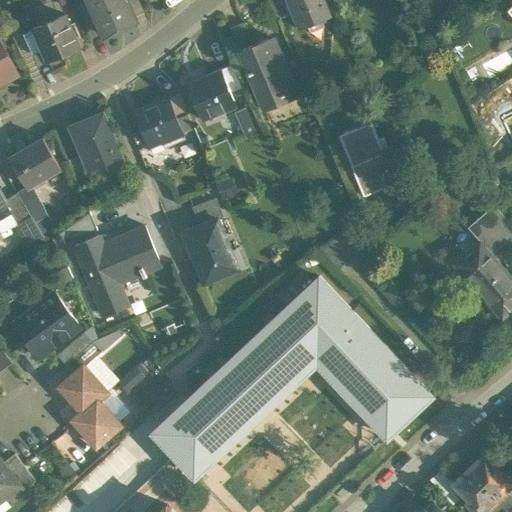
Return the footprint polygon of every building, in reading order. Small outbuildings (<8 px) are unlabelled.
[(124,0),(85,0),(102,37),(120,28),(117,21),(132,15),(124,0)] [(322,0),(287,0),(300,30),(329,18),(322,0)] [(78,49),(64,16),(33,29),(34,32),(43,52),(47,62),(78,49)] [(245,23),(229,29),(238,52),(239,51),(255,45),(245,23)] [(34,32),(23,36),(32,57),(43,52),(34,32)] [(255,45),(239,51),(264,110),(297,97),(273,38),(255,45)] [(16,72),(0,41),(0,85),(3,84),(1,79),(16,72)] [(242,89),(232,65),(221,70),(230,93),(242,89)] [(221,70),(188,84),(202,119),(235,106),(230,93),(221,70)] [(179,93),(168,98),(177,120),(188,115),(179,93)] [(168,98),(155,103),(155,105),(136,113),(143,131),(138,133),(141,140),(146,138),(149,145),(161,140),(161,142),(183,133),(177,120),(168,98)] [(260,133),(250,108),(237,113),(247,138),(260,133)] [(103,114),(70,128),(82,157),(88,172),(89,172),(106,164),(111,175),(126,169),(103,114)] [(371,121),(343,132),(356,163),(351,165),(364,195),(397,182),(385,152),(384,152),(371,121)] [(42,139),(9,159),(28,190),(60,170),(42,139)] [(82,157),(67,163),(76,185),(92,179),(89,172),(88,172),(82,157)] [(0,241),(3,240),(0,234),(0,218),(9,213),(5,206),(7,204),(0,192),(0,241)] [(47,218),(35,197),(23,205),(35,225),(47,218)] [(215,198),(192,207),(199,226),(217,219),(218,221),(224,218),(215,198)] [(199,226),(184,232),(205,283),(238,270),(218,221),(217,219),(199,226)] [(99,236),(75,246),(103,316),(122,308),(113,285),(141,274),(143,280),(146,278),(143,270),(159,263),(145,228),(103,245),(99,236)] [(342,234),(321,250),(338,268),(357,250),(342,234)] [(480,243),(455,265),(469,281),(494,259),(480,243)] [(511,310),(511,278),(494,259),(469,281),(501,317),(500,317),(502,319),(511,310)] [(66,267),(55,274),(61,284),(72,277),(66,267)] [(319,274),(159,423),(194,460),(317,345),(388,420),(424,387),(319,274)] [(54,292),(13,323),(39,357),(80,327),(54,292)] [(85,332),(58,356),(66,365),(93,341),(85,332)] [(93,341),(66,365),(74,374),(83,365),(84,366),(101,351),(93,341)] [(0,371),(12,363),(0,346),(0,371)] [(188,353),(164,372),(172,382),(196,363),(188,353)] [(74,374),(59,387),(81,412),(82,413),(97,399),(98,400),(107,392),(84,366),(83,365),(74,374)] [(97,399),(82,413),(81,412),(72,420),(96,447),(120,425),(98,400),(97,399)] [(295,434),(319,421),(307,401),(284,414),(295,434)] [(35,482),(15,454),(3,463),(19,486),(18,487),(22,491),(35,482)] [(501,473),(484,454),(468,469),(500,502),(509,494),(505,489),(511,482),(511,480),(503,471),(501,473)] [(0,459),(0,500),(18,487),(19,486),(3,463),(0,459)] [(500,502),(468,469),(454,483),(470,500),(467,502),(475,511),(481,511),(487,507),(491,511),(500,502)] [(511,508),(511,496),(509,494),(500,502),(509,511),(511,508)] [(426,508),(416,511),(415,511),(443,511),(434,502),(426,509),(426,508)] [(508,511),(509,511),(500,502),(491,511),(508,511)]
